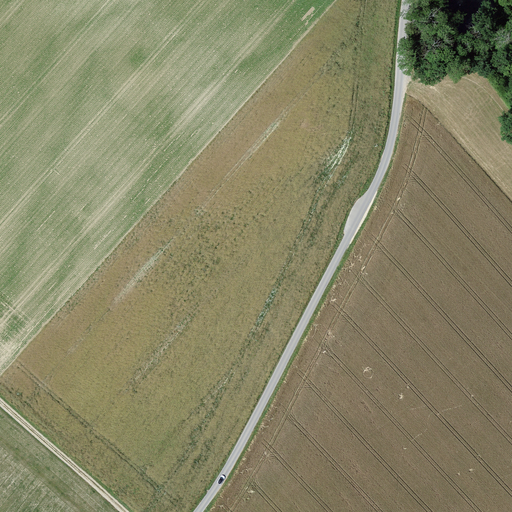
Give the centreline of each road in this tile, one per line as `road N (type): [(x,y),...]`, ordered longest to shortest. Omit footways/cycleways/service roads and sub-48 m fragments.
road 1 (unclassified): [(197,511),(377,180),(396,111),(406,0)]
road 2 (track): [(0,402),(124,511)]
